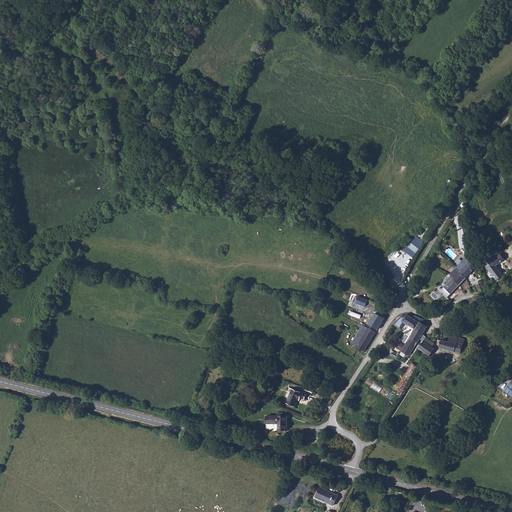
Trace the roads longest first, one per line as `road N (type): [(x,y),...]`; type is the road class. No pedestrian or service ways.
road 1 (track): [(0,291),(125,200),(168,201),(318,225),(400,304)]
road 2 (secondary): [(0,381),(353,471)]
road 3 (track): [(479,158),(417,70),(352,49),(274,0)]
road 4 (unclassified): [(353,471),(358,441),(338,430),(332,410),(400,304)]
road 5 (unclassified): [(400,304),(479,158)]
road 6 (secondary): [(353,471),(511,510)]
